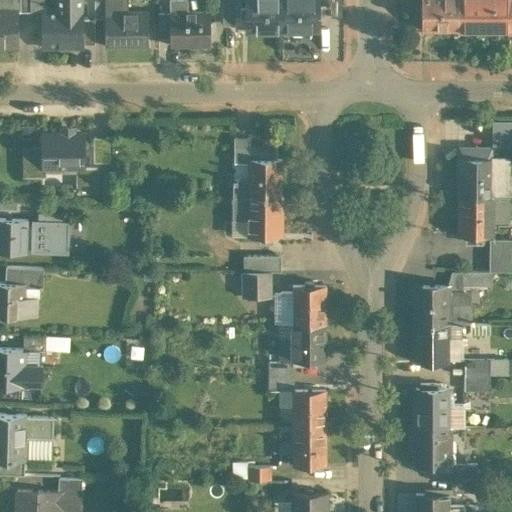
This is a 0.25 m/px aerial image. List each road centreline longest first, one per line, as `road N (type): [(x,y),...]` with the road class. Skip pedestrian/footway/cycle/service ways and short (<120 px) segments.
road 1 (residential): [(0,88),(324,91)]
road 2 (residential): [(371,293),(371,511)]
road 3 (residential): [(371,293),(418,179),(417,90)]
road 4 (residential): [(324,91),(325,180),(371,293)]
